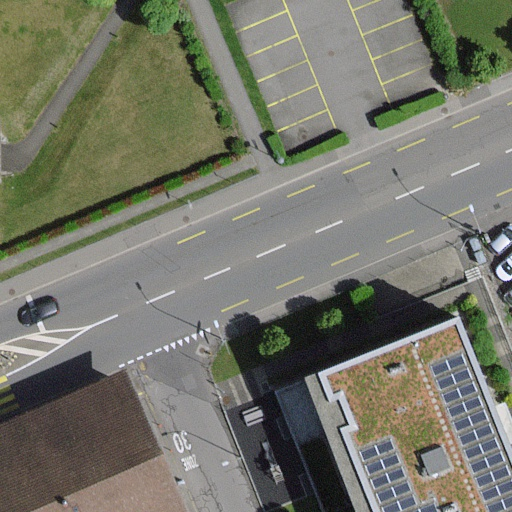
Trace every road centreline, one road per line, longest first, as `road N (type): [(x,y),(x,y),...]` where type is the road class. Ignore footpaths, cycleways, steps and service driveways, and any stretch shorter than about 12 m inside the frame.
road 1 (tertiary): [(150,292),(511,144)]
road 2 (residential): [(150,292),(237,511)]
road 3 (tertiary): [(0,354),(150,292)]
